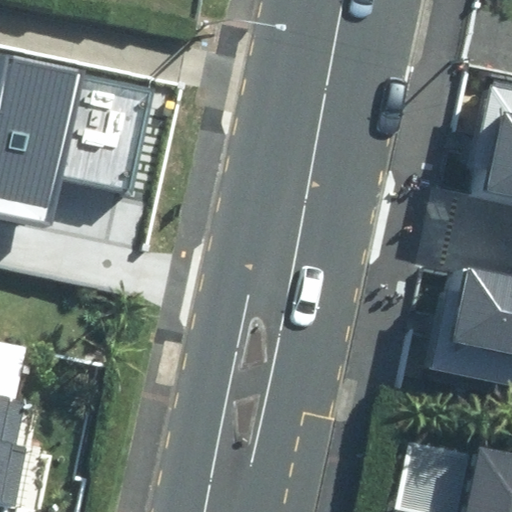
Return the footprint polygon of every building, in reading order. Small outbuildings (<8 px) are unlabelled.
[(0,217),(11,220),(22,168),(86,181),(110,69),(0,45),(0,217)] [(511,87),(487,82),(468,173),(511,182),(511,87)] [(511,286),(448,273),(429,366),(511,383),(511,286)] [(28,408),(0,402),(0,506),(8,509),(28,408)] [(511,511),(511,444),(459,433),(442,509),(392,498),(388,511),(511,511)]
